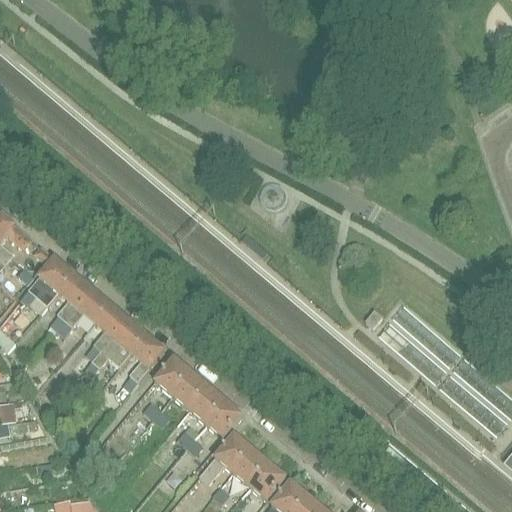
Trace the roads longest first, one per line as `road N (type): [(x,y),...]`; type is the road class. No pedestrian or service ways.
road 1 (residential): [(511,304),(357,206),(188,116),(27,0)]
road 2 (residential): [(370,511),(0,195)]
